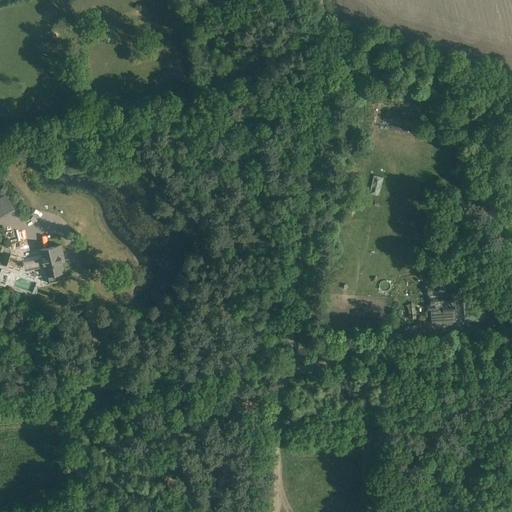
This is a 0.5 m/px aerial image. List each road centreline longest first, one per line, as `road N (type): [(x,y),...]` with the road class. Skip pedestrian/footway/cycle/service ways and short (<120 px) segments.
road 1 (track): [(273,511),(286,370),(0,398)]
road 2 (track): [(286,370),(326,52),(319,0)]
road 3 (unclassified): [(511,353),(286,370)]
road 4 (unknown): [(119,386),(64,230),(42,218),(17,234)]
